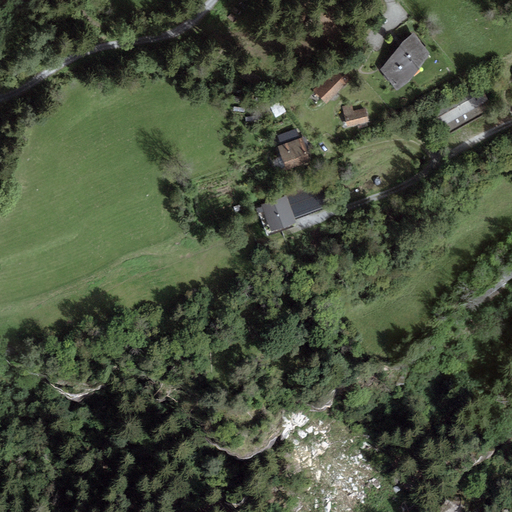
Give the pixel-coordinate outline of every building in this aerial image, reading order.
[(413,33),(400,46),(420,69),(431,54),(413,33)] [(420,69),(400,46),(380,70),(398,91),(420,69)] [(312,90),(325,102),(349,77),(336,65),(312,90)] [(244,68),(241,77),(257,83),(260,74),(244,68)] [(432,117),(444,137),(486,112),(473,92),(432,117)] [(270,107),(275,117),(285,112),(280,102),(270,107)] [(341,106),(347,128),(369,122),(366,108),(353,111),(351,103),(341,106)] [(281,146),(300,138),(296,128),(277,136),(281,146)] [(277,147),(286,168),(310,158),(302,137),(300,138),(281,146),(277,147)] [(312,185),(286,195),(296,220),(322,210),(312,185)] [(296,220),(286,195),(261,205),(272,233),(298,223),(296,220)]
